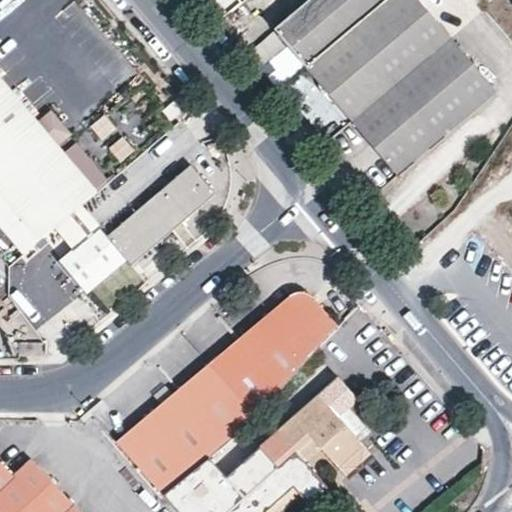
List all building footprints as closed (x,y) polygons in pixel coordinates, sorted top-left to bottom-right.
[(209,0),(218,11),(233,0),(209,0)] [(499,91),(473,60),(421,0),(313,0),(280,29),(312,68),(401,173),(499,91)] [(261,68),(280,85),(302,61),(283,44),(261,68)] [(0,194),(40,242),(96,195),(58,149),(38,125),(0,79),(0,194)] [(38,125),(58,149),(72,137),(52,113),(38,125)] [(217,192),(191,163),(108,234),(102,227),(62,261),(89,293),(127,260),(132,266),(217,192)] [(0,225),(25,255),(40,242),(0,194),(0,225)] [(339,331),(321,308),(311,300),(305,299),(291,300),(275,312),(213,370),(122,448),(169,498),(185,484),(256,421),(262,416),(314,357),(322,347),(339,331)] [(43,345),(23,344),(22,355),(43,356),(43,345)] [(363,406),(343,384),(326,399),(232,481),(250,502),(239,511),(229,499),(213,511),(277,511),(301,492),(316,509),(333,494),(302,458),(320,442),(351,478),(375,457),(344,422),(363,406)] [(56,511),(67,502),(33,464),(15,481),(0,464),(0,511),(56,511)] [(185,511),(198,500),(185,484),(169,498),(181,511),(185,511)] [(77,511),(67,502),(56,511),(77,511)]
